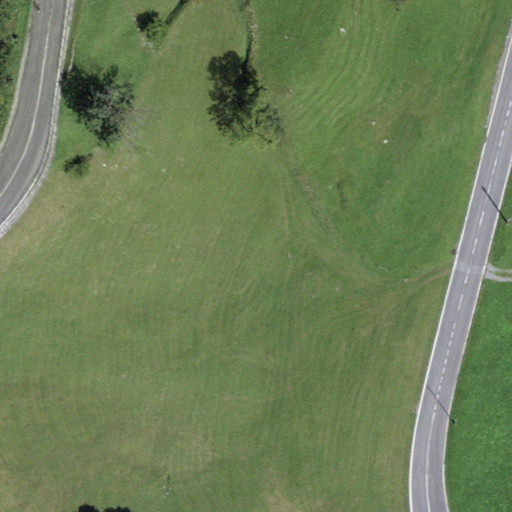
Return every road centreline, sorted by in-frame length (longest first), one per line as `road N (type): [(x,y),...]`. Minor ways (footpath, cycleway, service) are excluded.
road 1 (primary): [(429,511),(437,397),(511,97)]
road 2 (primary): [(51,0),(32,130),(0,195)]
